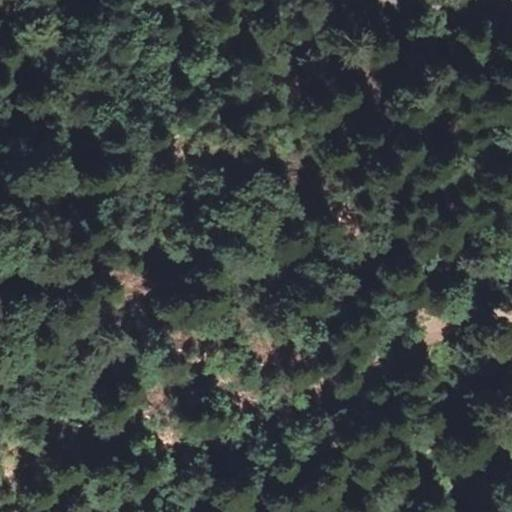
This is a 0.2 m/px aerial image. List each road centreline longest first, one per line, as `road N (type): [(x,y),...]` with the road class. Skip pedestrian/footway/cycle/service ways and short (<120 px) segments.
road 1 (track): [(511,308),(451,322),(341,391),(268,426),(192,447),(95,511)]
road 2 (track): [(392,511),(435,440),(511,348)]
